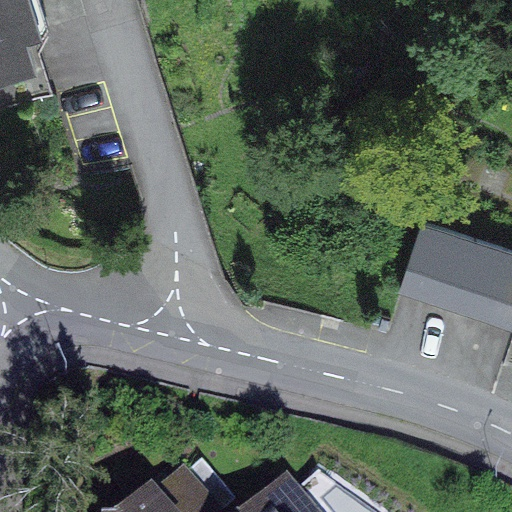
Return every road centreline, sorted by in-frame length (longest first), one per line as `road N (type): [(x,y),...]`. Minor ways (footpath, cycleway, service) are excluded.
road 1 (tertiary): [(175,336),(467,405),(511,426)]
road 2 (residential): [(175,336),(159,158),(111,0)]
road 3 (tertiary): [(24,294),(175,336)]
